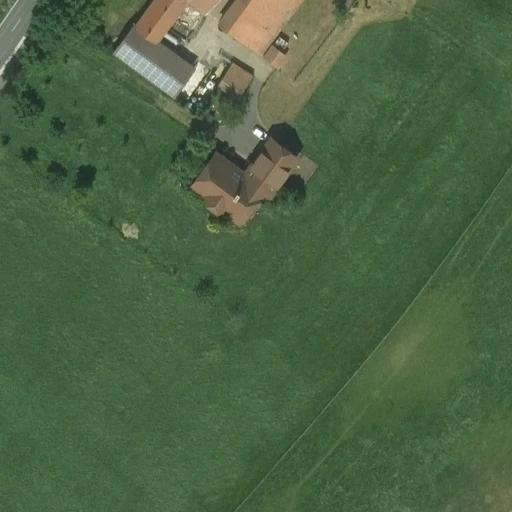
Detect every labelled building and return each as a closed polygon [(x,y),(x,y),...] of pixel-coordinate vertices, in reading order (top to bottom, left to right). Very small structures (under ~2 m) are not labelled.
[(155,0),(144,15),(163,29),(184,0),(189,0),(205,12),(213,0),(155,0)] [(236,0),(219,24),(261,54),(300,0),(236,0)] [(193,67),(136,25),(115,54),(173,95),(193,67)] [(284,55),(272,46),(264,57),(276,66),(284,55)] [(251,76),(231,63),(218,84),(238,97),(251,76)] [(271,138),(244,174),(270,193),(296,157),(271,138)] [(244,174),(215,153),(191,185),(206,196),(207,201),(216,208),(222,207),(233,216),(247,196),(253,201),(262,189),(269,194),(270,193),(244,174)]
